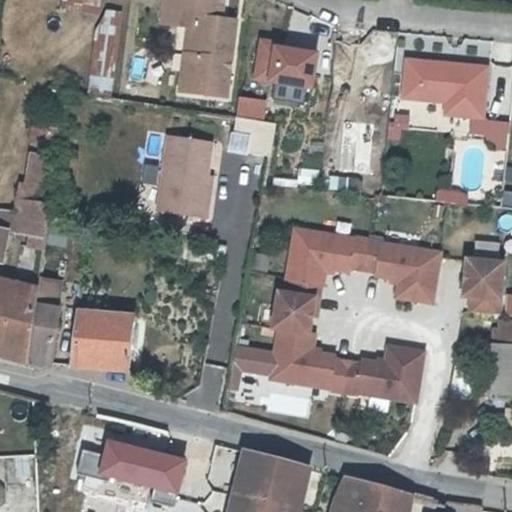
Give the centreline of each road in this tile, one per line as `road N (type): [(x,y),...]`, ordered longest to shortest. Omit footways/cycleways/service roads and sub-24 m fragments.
road 1 (residential): [(511,498),(0,370)]
road 2 (residential): [(329,0),(360,11),(511,26)]
